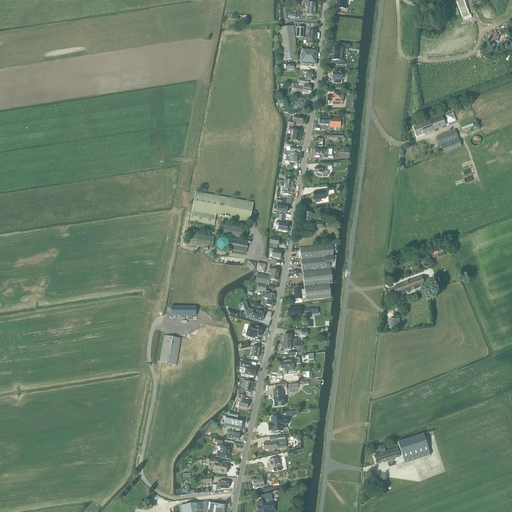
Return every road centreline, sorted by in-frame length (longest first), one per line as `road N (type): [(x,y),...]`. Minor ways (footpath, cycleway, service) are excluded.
road 1 (residential): [(233,511),(286,264),(327,0)]
road 2 (residential): [(319,511),(381,0)]
road 3 (track): [(493,26),(469,54),(405,57),(397,0)]
